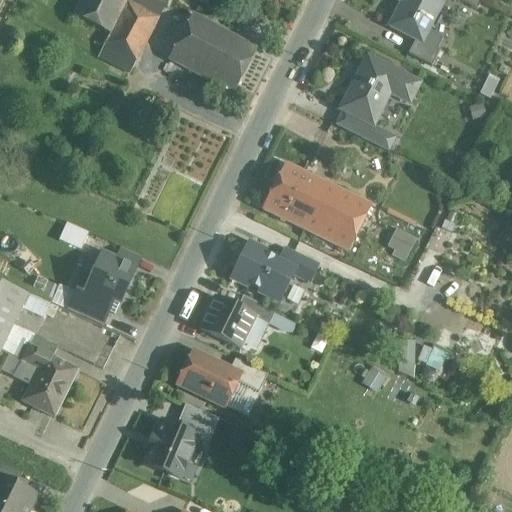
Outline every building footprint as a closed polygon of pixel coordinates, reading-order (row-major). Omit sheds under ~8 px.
[(128,0),(81,0),(73,16),(110,35),(127,3),(128,0)] [(168,0),(128,0),(127,3),(158,19),(168,0)] [(443,0),(403,0),(389,28),(416,42),(421,44),(422,44),(436,51),(441,40),(427,33),(443,0)] [(455,0),(476,10),(481,0),(455,0)] [(158,19),(127,3),(110,35),(105,46),(137,62),(158,19)] [(194,15),(169,60),(193,74),(219,29),(194,15)] [(258,51),(219,29),(193,74),(233,96),(258,51)] [(436,51),(422,44),(421,44),(416,42),(408,55),(431,67),(438,53),(436,51)] [(137,62),(105,46),(99,58),(131,74),(137,62)] [(418,87),(367,60),(339,112),(343,114),(372,128),(390,96),(408,105),(418,87)] [(372,128),(343,114),(336,127),(365,142),(372,128)] [(391,138),(372,128),(365,142),(384,151),(391,138)] [(324,184),(286,165),(263,211),(301,230),(324,184)] [(324,184),(301,230),(347,252),(371,207),(324,184)] [(67,221),(59,239),(81,249),(89,231),(67,221)] [(279,261),(248,246),(245,251),(239,252),(235,260),(238,265),(232,278),(279,302),(286,288),(285,284),(290,273),(293,268),(279,261)] [(317,267),(285,251),(279,261),(293,268),(290,273),(309,283),(317,267)] [(96,272),(91,283),(90,282),(83,297),(110,309),(113,302),(119,305),(136,268),(118,260),(117,262),(102,255),(94,272),(96,272)] [(28,295),(0,282),(0,360),(3,352),(15,327),(28,295)] [(49,304),(31,296),(24,310),(43,319),(49,304)] [(275,313),(242,297),(236,310),(254,318),(254,319),(268,327),(275,313)] [(236,310),(215,299),(200,330),(239,349),(254,319),(254,318),(236,310)] [(49,304),(43,319),(63,328),(69,313),(49,304)] [(3,352),(23,362),(30,348),(31,348),(36,338),(15,327),(3,352)] [(57,348),(36,338),(31,348),(52,358),(57,348)] [(440,371),(447,354),(425,345),(418,361),(440,371)] [(31,348),(30,348),(23,362),(29,365),(21,381),(32,387),(24,404),(55,419),(78,371),(52,358),(31,348)] [(230,371),(193,353),(184,371),(180,372),(177,377),(179,381),(177,385),(224,408),(237,382),(240,376),(230,371)] [(267,376),(235,360),(230,371),(240,376),(237,382),(259,393),(267,376)] [(373,368),(362,382),(378,394),(388,380),(373,368)] [(160,420),(141,466),(181,482),(198,440),(209,444),(218,421),(185,407),(177,427),(160,420)] [(22,474),(0,463),(0,477),(16,485),(22,474)] [(16,485),(0,477),(0,508),(7,511),(27,511),(36,495),(16,485)]
